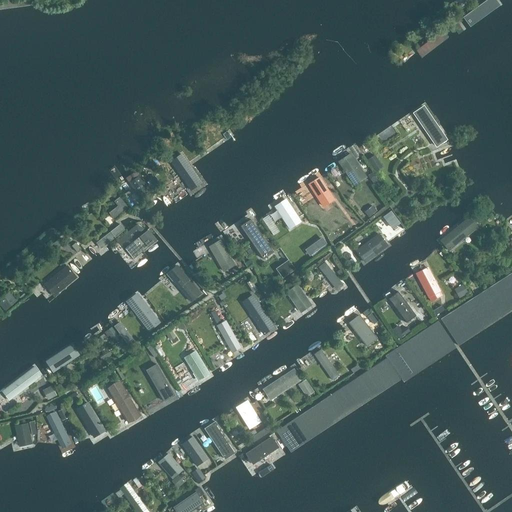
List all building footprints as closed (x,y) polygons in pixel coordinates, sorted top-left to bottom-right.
[(494,0),(490,0),(464,18),(468,24),(498,5),(494,0)] [(418,54),(424,60),(447,41),(442,34),(418,54)] [(445,138),(425,107),(413,114),(433,145),(445,138)] [(336,164),(352,187),(366,178),(351,154),(336,164)] [(205,186),(180,155),(166,166),(191,198),(205,186)] [(367,160),(376,172),(382,167),(374,155),(367,160)] [(142,182),(134,172),(125,178),(133,189),(142,182)] [(319,182),(309,188),(323,210),(334,203),(319,182)] [(329,189),(335,199),(340,195),(334,185),(329,189)] [(275,211),(289,233),(301,225),(287,203),(275,211)] [(107,214),(112,220),(124,210),(120,204),(107,214)] [(376,211),(372,205),(364,212),(368,217),(376,211)] [(400,223),(391,210),(384,215),(394,228),(400,223)] [(439,241),(449,254),(479,231),(469,219),(439,241)] [(118,223),(92,244),(101,256),(128,235),(118,223)] [(243,232),(264,263),(276,255),(255,224),(243,232)] [(149,232),(123,251),(132,264),(159,244),(149,232)] [(380,234),(355,253),(365,266),(390,248),(380,234)] [(311,255),(325,245),(321,239),(306,249),(311,255)] [(207,251),(223,275),(235,266),(220,243),(207,251)] [(283,277),(295,269),(289,261),(278,269),(283,277)] [(162,282),(168,289),(187,272),(181,265),(162,282)] [(65,266),(43,284),(54,298),(77,280),(65,266)] [(345,289),(329,266),(320,272),(336,295),(345,289)] [(415,277),(431,304),(444,296),(429,269),(415,277)] [(511,273),(441,320),(458,346),(511,310),(511,273)] [(454,289),(459,299),(468,294),(463,284),(454,289)] [(301,315),(311,308),(296,287),(286,294),(301,315)] [(387,298),(404,320),(414,312),(397,290),(387,298)] [(9,291),(0,298),(0,305),(3,310),(16,300),(9,291)] [(254,297),(241,305),(261,337),(274,330),(254,297)] [(103,318),(109,327),(133,311),(126,302),(103,318)] [(349,325),(365,350),(377,342),(362,317),(349,325)] [(454,345),(439,323),(277,433),(290,452),(454,345)] [(213,332),(231,358),(243,350),(224,324),(213,332)] [(391,330),(398,340),(409,332),(405,326),(401,330),(397,325),(391,330)] [(44,363),(53,376),(81,359),(73,345),(44,363)] [(313,358),(327,380),(335,375),(322,352),(313,358)] [(184,361),(198,383),(210,375),(196,353),(184,361)] [(143,372),(164,405),(177,397),(157,364),(143,372)] [(0,391),(0,393),(7,404),(43,381),(35,369),(0,391)] [(262,390),(268,400),(300,380),(294,370),(262,390)] [(298,385),(306,397),(314,392),(306,380),(298,385)] [(107,389),(128,426),(141,419),(119,381),(107,389)] [(56,396),(51,387),(42,391),(47,400),(56,396)] [(235,411),(249,430),(260,422),(246,403),(235,411)] [(76,412),(92,439),(105,431),(88,404),(76,412)] [(58,411),(62,421),(69,418),(64,408),(58,411)] [(45,422),(61,454),(74,447),(58,416),(45,422)] [(32,435),(37,434),(34,421),(29,422),(32,435)] [(202,432),(216,453),(230,444),(216,423),(202,432)] [(27,426),(16,427),(19,451),(29,450),(27,426)] [(244,454),(254,467),(279,449),(270,436),(244,454)] [(181,450),(198,475),(207,469),(189,444),(181,450)] [(169,457),(160,464),(171,478),(180,471),(169,457)] [(172,481),(177,487),(183,482),(177,476),(172,481)] [(124,491),(138,511),(151,511),(132,485),(124,491)] [(192,490),(196,498),(203,494),(198,486),(192,490)] [(196,511),(202,508),(193,495),(171,511),(196,511)]
